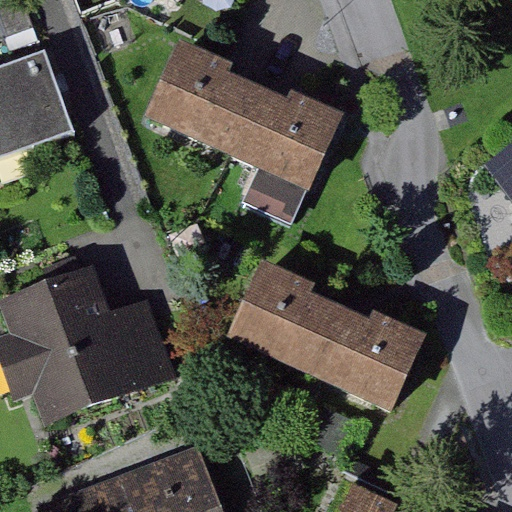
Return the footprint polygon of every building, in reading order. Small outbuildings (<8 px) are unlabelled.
[(0,0),(0,166),(77,135),(22,0),(0,0)] [(346,128),(183,54),(149,130),(312,204),(346,128)] [(511,161),(499,172),(511,188),(511,161)] [(117,317),(97,267),(7,302),(56,428),(182,379),(152,303),(117,317)] [(429,341),(266,268),(231,343),(395,417),(429,341)] [(224,511),(198,451),(60,510),(61,511),(224,511)] [(396,511),(345,488),(333,511),(396,511)]
